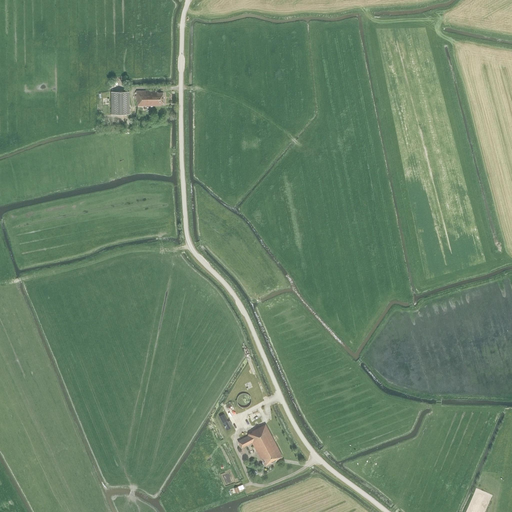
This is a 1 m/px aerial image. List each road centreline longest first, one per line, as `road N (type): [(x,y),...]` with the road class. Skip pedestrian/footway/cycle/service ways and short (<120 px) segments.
road 1 (unclassified): [(387,511),(306,444),(246,317),(188,241),(180,131),(188,0)]
road 2 (track): [(340,158),(297,143),(224,95),(181,88)]
road 3 (track): [(246,425),(234,444),(250,481),(269,484),(307,464)]
